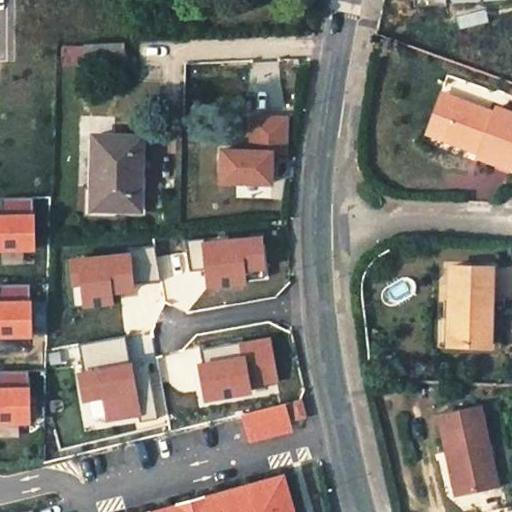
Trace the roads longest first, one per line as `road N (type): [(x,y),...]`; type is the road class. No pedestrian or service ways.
road 1 (secondary): [(345,430),(321,327),(318,202),(350,0)]
road 2 (residential): [(84,502),(345,430)]
